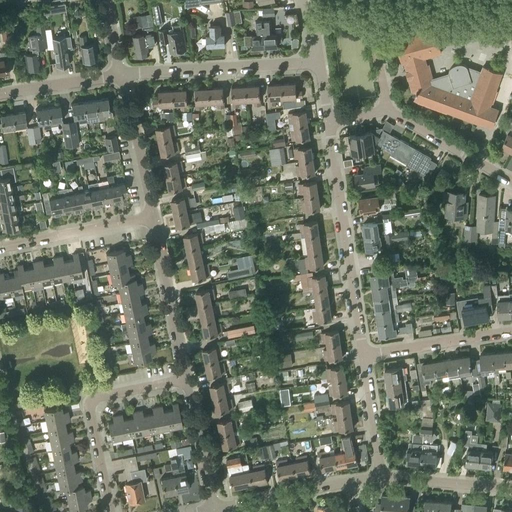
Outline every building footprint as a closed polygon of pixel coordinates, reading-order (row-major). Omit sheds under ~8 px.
[(16,0),(2,3),(3,12),(18,10),(16,0)] [(66,11),(65,4),(43,7),(44,15),(66,11)] [(154,18),(161,17),(159,4),(158,5),(152,6),(154,18)] [(274,7),(262,8),(263,17),(275,16),(274,7)] [(233,10),(226,11),(227,21),(234,20),(233,10)] [(143,34),(132,36),(136,56),(138,56),(140,57),(142,56),(143,55),(149,54),(147,45),(149,45),(148,38),(147,38),(146,33),(154,32),(152,21),(148,21),(147,15),(140,16),(143,34)] [(258,35),(244,36),(245,44),(252,44),(252,48),(264,47),(263,22),(259,22),(259,28),(258,28),(258,35)] [(267,22),(263,22),(264,47),(277,46),(277,42),(282,42),(281,33),(269,34),(269,28),(268,28),(267,22)] [(30,53),(24,54),(27,70),(29,70),(30,71),(33,71),(33,69),(39,68),(37,53),(40,53),(39,48),(47,47),(43,23),(35,24),(37,35),(28,36),(30,53)] [(168,29),(159,30),(162,42),(169,41),(171,52),(172,52),(174,55),(184,53),(185,50),(187,49),(182,23),(173,25),(174,31),(169,32),(168,29)] [(210,35),(206,35),(207,46),(225,45),(224,34),(220,34),(219,25),(209,26),(210,35)] [(11,40),(9,28),(2,29),(4,41),(11,40)] [(396,39),(395,39),(402,64),(403,64),(402,63),(404,62),(412,91),(417,92),(414,99),(415,100),(415,99),(481,123),(480,124),(481,124),(481,123),(492,127),(498,110),(489,106),(501,73),(483,67),(481,72),(469,68),(468,68),(467,67),(466,66),(465,65),(464,64),(462,64),(461,64),(460,64),(459,64),(458,64),(456,64),(455,65),(454,65),(453,66),(451,67),(450,68),(450,69),(449,70),(449,71),(448,72),(448,73),(448,74),(432,79),(431,74),(428,74),(424,57),(440,53),(441,53),(434,29),(396,40),(396,39)] [(70,36),(52,39),(56,67),(69,65),(67,50),(66,45),(71,44),(70,36)] [(85,36),(79,37),(80,46),(82,62),(95,60),(93,45),(86,46),(85,36)] [(0,75),(9,74),(5,52),(0,52),(0,59),(0,60),(0,59),(0,75)] [(295,83),(281,84),(282,98),(302,97),(302,91),(296,91),(295,83)] [(281,84),(268,85),(269,105),(275,104),(275,99),(282,98),(281,84)] [(259,85),(245,86),(246,100),(254,100),(254,106),(260,105),(259,85)] [(245,86),(231,87),(233,107),(239,106),(238,101),(246,100),(245,86)] [(209,88),(195,89),(196,109),(202,109),(202,103),(210,103),(209,88)] [(223,88),(209,88),(210,103),(217,102),(218,108),(224,107),(223,88)] [(186,90),(172,91),(173,105),(181,104),(181,110),(188,109),(186,90)] [(159,99),(153,100),(153,106),(173,105),(172,91),(158,91),(159,99)] [(107,98),(95,100),(98,121),(104,120),(104,114),(110,113),(107,98)] [(95,100),(83,102),(86,122),(98,121),(95,100)] [(83,102),(70,104),(73,119),(78,118),(79,123),(86,122),(83,102)] [(60,106),(47,108),(50,127),(58,125),(57,121),(62,121),(60,106)] [(47,108),(35,110),(37,124),(43,123),(44,128),(50,127),(47,108)] [(24,111),(12,113),(14,128),(27,126),(24,111)] [(305,111),(288,113),(289,123),(294,123),(295,126),(307,124),(305,111)] [(12,113),(0,115),(0,118),(2,130),(14,128),(12,113)] [(504,138),(500,146),(511,152),(511,151),(511,118),(509,117),(505,127),(501,136),(504,138)] [(77,145),(73,122),(68,123),(71,143),(71,146),(77,145)] [(71,143),(68,123),(62,124),(65,144),(71,143)] [(174,124),(156,127),(159,141),(172,138),(171,135),(176,134),(174,124)] [(295,130),(291,130),(292,140),(309,138),(307,124),(295,126),(295,130)] [(360,134),(363,152),(363,155),(375,154),(373,143),(376,142),(379,136),(378,136),(382,127),(379,128),(376,126),(374,129),(370,129),(373,131),(373,132),(360,134)] [(32,128),(25,129),(28,145),(35,144),(32,128)] [(383,130),(379,136),(376,142),(392,152),(399,139),(383,130)] [(360,134),(346,136),(349,155),(363,152),(360,134)] [(105,135),(101,136),(101,139),(105,139),(106,143),(116,141),(115,136),(105,138),(105,135)] [(172,138),(159,141),(162,155),(179,151),(177,141),(173,142),(172,138)] [(392,152),(390,154),(406,164),(408,161),(415,148),(399,139),(392,152)] [(116,141),(106,143),(107,151),(118,149),(116,141)] [(199,144),(185,147),(186,153),(200,151),(199,144)] [(310,146),(293,148),(295,159),(299,158),(300,161),(312,160),(310,146)] [(415,148),(408,161),(423,170),(431,157),(415,148)] [(118,150),(102,154),(103,160),(119,157),(118,150)] [(205,150),(186,154),(187,160),(207,156),(205,150)] [(181,160),(164,163),(167,177),(179,174),(179,171),(183,170),(181,160)] [(301,165),(296,166),(297,176),(314,173),(312,160),(300,161),(301,165)] [(72,161),(65,162),(67,169),(74,168),(72,161)] [(367,172),(355,174),(357,187),(379,183),(377,171),(381,170),(381,164),(380,164),(366,166),(367,172)] [(13,166),(0,168),(0,174),(1,178),(0,177),(0,188),(11,186),(10,181),(16,179),(14,170),(13,166)] [(441,168),(438,174),(447,180),(451,174),(441,168)] [(279,175),(280,182),(292,181),(291,173),(279,175)] [(179,174),(167,177),(170,191),(187,187),(184,177),(180,178),(179,174)] [(112,179),(108,180),(112,203),(123,201),(121,194),(126,193),(124,183),(113,185),(112,179)] [(108,180),(97,182),(102,205),(112,203),(108,180)] [(204,181),(192,184),(193,190),(205,187),(204,181)] [(316,181),(299,184),(300,194),(305,193),(305,197),(318,195),(316,181)] [(97,182),(87,184),(89,190),(92,207),(102,205),(97,182)] [(225,185),(226,192),(243,189),(241,182),(225,185)] [(11,186),(0,188),(0,199),(13,196),(12,190),(18,189),(17,185),(11,186)] [(78,186),(79,192),(82,209),(92,207),(89,190),(83,191),(82,185),(78,186)] [(380,195),(378,195),(376,194),(369,195),(369,196),(359,198),(361,211),(380,208),(379,201),(381,201),(381,203),(391,201),(391,199),(396,199),(394,186),(379,189),(380,195)] [(68,188),(72,211),(73,214),(78,213),(78,214),(83,213),(82,209),(79,192),(73,193),(72,187),(68,188)] [(68,188),(58,190),(58,195),(59,196),(62,213),(72,211),(68,188)] [(448,191),(446,216),(466,217),(467,207),(464,207),(465,192),(448,191)] [(52,192),(48,192),(49,198),(48,198),(52,215),(62,213),(59,196),(53,198),(52,192)] [(13,196),(0,199),(0,209),(15,206),(14,201),(25,198),(24,194),(13,196)] [(215,203),(227,201),(226,194),(214,196),(215,203)] [(306,200),(301,201),(303,211),(320,209),(318,195),(305,197),(306,200)] [(492,232),(495,196),(479,195),(477,226),(472,225),(470,251),(475,251),(477,231),(492,232)] [(188,196),(171,199),(174,213),(187,210),(186,207),(191,206),(188,196)] [(43,211),(42,204),(35,205),(36,212),(43,211)] [(233,206),(235,218),(245,216),(243,204),(233,206)] [(21,205),(15,206),(0,209),(0,219),(0,220),(17,216),(16,210),(22,209),(21,205)] [(418,208),(391,212),(392,218),(419,214),(418,208)] [(499,216),(498,230),(499,230),(498,242),(504,243),(505,232),(511,232),(511,208),(507,208),(506,217),(499,216)] [(187,210),(174,213),(177,226),(194,223),(192,214),(192,213),(187,214),(187,210)] [(45,219),(44,212),(36,214),(38,220),(45,219)] [(196,222),(201,221),(199,212),(192,214),(194,223),(196,222)] [(379,222),(363,224),(365,237),(379,235),(385,234),(383,221),(391,220),(390,213),(378,215),(379,222)] [(17,216),(0,220),(2,230),(8,229),(9,235),(20,232),(19,227),(18,221),(24,219),(23,215),(17,216)] [(317,221),(299,224),(301,237),(319,235),(317,221)] [(201,231),(184,235),(187,249),(199,246),(199,243),(203,242),(201,231)] [(409,231),(385,234),(387,246),(394,245),(394,241),(410,239),(409,231)] [(319,235),(301,237),(303,253),(308,253),(309,254),(321,252),(319,235)] [(379,235),(365,237),(367,250),(372,249),(373,255),(382,253),(379,235)] [(199,246),(187,249),(190,264),(202,261),(199,246)] [(123,249),(106,253),(108,263),(131,259),(130,254),(124,255),(123,249)] [(305,258),(299,259),(300,269),(323,266),(321,252),(309,254),(309,257),(305,258)] [(73,260),(68,261),(72,278),(82,276),(77,253),(72,254),(73,260)] [(239,267),(227,270),(229,278),(256,273),(252,255),(237,258),(239,267)] [(62,256),(57,257),(62,280),(72,278),(68,261),(63,262),(62,256)] [(53,264),(48,265),(52,282),(62,280),(57,257),(52,258),(53,264)] [(131,259),(108,263),(110,273),(127,270),(126,265),(132,264),(131,259)] [(42,260),(37,261),(42,284),(52,282),(48,265),(43,266),(42,260)] [(33,268),(28,269),(32,286),(42,284),(37,261),(32,262),(33,268)] [(202,261),(190,264),(193,280),(210,276),(207,263),(203,264),(202,261)] [(22,264),(17,265),(17,270),(18,270),(21,288),(22,288),(32,286),(28,269),(23,270),(22,264)] [(376,274),(370,274),(372,287),(400,283),(399,277),(394,278),(392,266),(376,264),(378,273),(376,273),(376,274)] [(14,276),(9,277),(12,294),(23,292),(22,288),(21,288),(18,270),(17,270),(13,271),(14,276)] [(127,270),(110,273),(112,284),(117,283),(117,282),(135,279),(134,274),(128,275),(127,270)] [(3,273),(0,273),(0,285),(2,296),(12,294),(9,277),(4,278),(3,273)] [(324,274),(307,277),(309,287),(313,286),(314,290),(326,288),(324,274)] [(402,277),(399,277),(400,283),(400,286),(408,285),(407,279),(402,279),(402,277)] [(117,282),(117,283),(119,292),(142,288),(141,283),(136,284),(135,279),(117,282)] [(400,283),(372,287),(374,299),(388,297),(396,296),(395,287),(400,286),(400,283)] [(483,296),(472,298),(473,305),(474,304),(477,320),(489,318),(486,305),(492,304),(491,297),(490,297),(488,285),(488,284),(483,285),(482,290),(483,296)] [(495,284),(488,285),(490,297),(491,297),(497,296),(495,284)] [(142,288),(119,292),(121,302),(139,299),(138,294),(143,293),(142,288)] [(213,288),(196,292),(199,305),(211,303),(210,299),(215,298),(213,288)] [(245,288),(229,291),(230,299),(247,295),(245,288)] [(326,288),(314,290),(316,307),(329,306),(326,288)] [(444,303),(455,302),(455,291),(444,292),(444,303)] [(388,297),(374,299),(376,312),(390,309),(388,297)] [(139,299),(121,302),(123,312),(146,308),(145,303),(140,304),(139,299)] [(509,300),(497,301),(498,317),(510,316),(509,300)] [(211,303),(199,305),(202,323),(215,320),(211,303)] [(390,309),(376,312),(377,324),(392,322),(399,321),(397,314),(396,314),(396,312),(404,310),(403,304),(395,306),(395,309),(390,309)] [(474,304),(473,305),(462,307),(465,322),(477,320),(474,304)] [(317,311),(312,312),(314,322),(331,319),(329,306),(316,307),(317,311)] [(146,308),(123,312),(126,322),(143,319),(142,314),(147,313),(146,308)] [(143,319),(126,322),(128,332),(150,328),(149,323),(144,324),(143,319)] [(215,320),(202,323),(205,336),(226,332),(224,323),(220,324),(220,322),(216,323),(215,320)] [(392,322),(377,324),(379,336),(406,332),(406,333),(412,332),(411,323),(405,323),(405,326),(393,328),(392,322)] [(253,332),(251,326),(227,331),(229,337),(253,332)] [(150,328),(128,332),(130,342),(147,339),(146,334),(151,333),(150,328)] [(338,330),(321,333),(322,343),(327,343),(327,346),(340,344),(338,330)] [(147,339),(130,342),(132,352),(154,348),(153,343),(148,344),(147,339)] [(328,349),(323,350),(325,360),(342,358),(340,344),(327,346),(328,349)] [(220,346),(203,349),(206,363),(218,360),(217,357),(222,356),(220,346)] [(154,348),(132,352),(134,363),(151,359),(150,354),(155,353),(154,348)] [(504,352),(492,353),(494,371),(495,379),(499,379),(499,373),(506,372),(505,366),(506,366),(504,352)] [(290,353),(277,355),(279,367),(292,365),(290,353)] [(492,353),(481,354),(482,372),(494,371),(492,353)] [(307,360),(300,361),(301,367),(320,365),(319,356),(307,358),(307,360)] [(470,356),(458,358),(460,372),(472,370),(470,356)] [(458,358),(446,360),(448,374),(449,381),(450,381),(451,387),(455,386),(454,380),(455,380),(454,373),(460,372),(458,358)] [(218,360),(206,363),(209,376),(225,373),(223,362),(218,363),(218,360)] [(446,360),(434,362),(437,376),(439,389),(443,388),(442,382),(443,382),(442,375),(448,374),(446,360)] [(424,371),(419,372),(422,390),(426,390),(425,384),(426,384),(431,383),(431,377),(437,376),(434,362),(422,364),(424,371)] [(343,366),(326,368),(327,379),(332,378),(333,381),(345,380),(343,366)] [(404,367),(385,370),(386,382),(404,380),(407,379),(406,374),(405,374),(404,367)] [(96,370),(89,372),(91,383),(99,381),(96,370)] [(229,377),(227,377),(228,383),(242,380),(246,379),(245,374),(239,376),(238,372),(236,373),(235,370),(228,372),(229,377)] [(288,370),(279,372),(280,380),(289,379),(288,370)] [(333,385),(328,385),(330,396),(347,393),(345,380),(333,381),(333,385)] [(404,380),(386,382),(388,394),(402,392),(406,391),(404,380)] [(227,381),(210,385),(213,399),(225,396),(225,393),(229,392),(227,381)] [(247,383),(249,391),(255,390),(254,382),(247,383)] [(480,392),(478,382),(472,384),(474,393),(480,392)] [(402,392),(388,394),(390,406),(404,404),(402,392)] [(328,393),(314,395),(315,402),(329,400),(328,393)] [(245,400),(238,402),(240,411),(253,408),(251,399),(253,398),(252,394),(247,396),(247,395),(244,396),(245,400)] [(225,396),(213,399),(216,412),(233,408),(231,398),(226,399),(225,396)] [(431,397),(420,399),(421,406),(433,404),(431,397)] [(329,400),(315,402),(315,408),(329,406),(329,400)] [(348,401),(331,404),(333,414),(337,413),(338,417),(350,415),(348,401)] [(173,409),(168,410),(172,427),(182,425),(177,402),(172,404),(173,409)] [(501,404),(495,403),(493,421),(500,421),(501,404)] [(61,406),(43,410),(46,420),(68,416),(67,410),(62,412),(61,406)] [(162,406),(157,407),(161,429),(172,427),(168,410),(163,411),(162,406)] [(153,413),(148,414),(151,431),(161,429),(157,407),(152,408),(153,413)] [(142,410),(137,411),(142,433),(151,431),(148,414),(143,415),(142,410)] [(133,417),(128,418),(131,436),(142,433),(137,411),(132,412),(133,417)] [(122,414),(117,415),(121,438),(131,436),(128,418),(123,419),(122,414)] [(113,421),(107,422),(111,440),(121,438),(117,415),(112,416),(113,421)] [(338,420),(334,421),(335,431),(352,428),(350,415),(338,417),(338,420)] [(68,416),(46,420),(48,430),(65,427),(64,422),(69,421),(68,416)] [(235,417),(218,421),(221,434),(233,432),(232,428),(237,427),(235,417)] [(421,418),(420,435),(423,436),(421,465),(435,466),(440,466),(441,457),(436,456),(437,444),(432,444),(432,440),(436,437),(434,433),(432,433),(433,419),(421,418)] [(65,427),(48,430),(50,440),(72,435),(71,430),(66,432),(65,427)] [(463,444),(467,444),(465,465),(478,466),(481,443),(469,442),(470,431),(464,430),(463,444)] [(233,432),(221,434),(224,448),(241,444),(238,434),(234,435),(233,432)] [(72,435),(50,440),(52,450),(69,447),(68,442),(73,440),(72,435)] [(357,463),(355,450),(354,450),(351,435),(341,438),(343,448),(347,465),(357,463)] [(404,455),(404,459),(406,460),(406,464),(421,465),(423,436),(420,435),(413,435),(412,442),(411,442),(411,449),(407,449),(406,455),(404,455)] [(332,443),(331,436),(319,438),(320,445),(332,443)] [(500,436),(498,447),(505,448),(507,436),(500,436)] [(249,447),(259,445),(257,437),(247,439),(249,447)] [(180,440),(178,441),(178,438),(174,439),(176,447),(190,444),(189,438),(180,440)] [(310,440),(303,441),(305,453),(312,452),(310,440)] [(481,443),(478,466),(491,468),(493,452),(485,451),(486,444),(481,443)] [(178,471),(175,454),(182,453),(182,454),(191,452),(190,444),(176,447),(171,448),(167,448),(170,464),(172,470),(173,476),(176,492),(188,489),(188,488),(189,488),(188,483),(187,483),(184,470),(178,471)] [(266,445),(259,446),(262,458),(268,457),(266,445)] [(69,447),(52,450),(54,460),(76,456),(75,451),(70,452),(69,447)] [(347,465),(343,448),(340,449),(341,453),(335,454),(337,467),(347,465)] [(329,451),(318,453),(322,470),(337,467),(335,454),(330,455),(329,451)] [(511,454),(505,453),(503,469),(511,470),(511,454)] [(297,462),(292,463),(295,476),(311,472),(307,455),(296,457),(297,462)] [(76,456),(54,460),(56,470),(73,467),(72,462),(77,461),(76,456)] [(135,456),(122,458),(126,477),(130,476),(132,482),(140,480),(140,481),(146,480),(144,469),(138,470),(135,456)] [(240,456),(226,459),(232,488),(252,484),(250,471),(248,463),(242,464),(240,456)] [(287,459),(276,461),(280,479),(295,476),(292,463),(288,464),(287,459)] [(254,470),(250,471),(252,484),(268,481),(264,464),(253,466),(254,470)] [(73,467),(56,470),(58,480),(80,476),(79,470),(74,472),(73,467)] [(80,476),(58,480),(60,491),(66,490),(66,489),(77,487),(77,486),(76,482),(82,481),(80,476)] [(173,476),(160,478),(164,494),(170,493),(170,494),(175,493),(175,492),(176,492),(173,476)] [(132,482),(125,483),(129,502),(144,499),(140,481),(140,480),(132,482)] [(77,487),(66,489),(66,490),(67,499),(90,494),(89,489),(84,490),(82,485),(77,486),(77,487)] [(90,494),(67,499),(70,509),(87,506),(86,500),(91,499),(90,494)] [(375,505),(374,511),(394,511),(395,495),(382,494),(381,506),(375,505)] [(395,495),(394,511),(413,511),(414,508),(408,508),(409,496),(395,495)] [(423,511),(436,511),(438,501),(425,500),(423,511)] [(15,511),(27,511),(27,501),(15,501),(15,511)] [(54,501),(50,503),(46,504),(49,511),(56,509),(54,501)] [(438,501),(436,511),(449,511),(451,502),(438,501)] [(462,503),(460,511),(473,511),(474,504),(462,503)]
